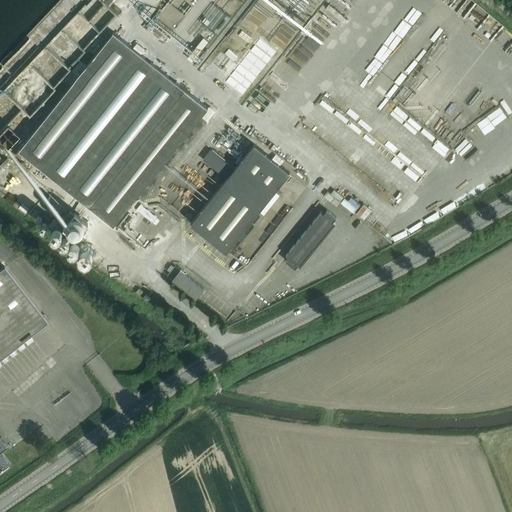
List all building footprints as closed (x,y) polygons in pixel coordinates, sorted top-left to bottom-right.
[(117,0),(87,0),(86,1),(96,11),(98,9),(107,19),(122,5),(117,0)] [(71,83),(18,149),(113,225),(137,195),(144,200),(207,121),(200,116),(207,107),(113,31),(86,65),(81,60),(66,79),(71,83)] [(436,62),(450,42),(441,36),(427,56),(436,62)] [(0,157),(8,157),(2,152),(2,143),(0,143),(0,132),(7,124),(2,119),(11,109),(11,105),(18,105),(23,99),(26,99),(26,94),(14,82),(7,82),(0,90),(0,157)] [(494,109),(501,101),(497,98),(490,106),(494,109)] [(13,127),(22,116),(18,112),(9,124),(13,127)] [(190,223),(226,251),(289,172),(254,144),(190,223)] [(481,181),(489,180),(486,164),(479,166),(481,181)] [(298,264),(300,266),(335,222),(333,220),(336,217),(326,209),(323,213),(321,211),(286,254),(288,256),(285,260),(295,267),(298,264)] [(171,264),(167,268),(170,271),(167,275),(172,278),(196,297),(203,288),(180,269),(175,265),(174,266),(171,264)] [(0,356),(46,321),(3,265),(0,267),(0,356)] [(51,351),(55,349),(47,340),(44,342),(51,351)] [(12,365),(21,377),(25,375),(16,363),(12,365)] [(0,439),(0,471),(9,465),(0,453),(0,451),(6,447),(0,439)]
